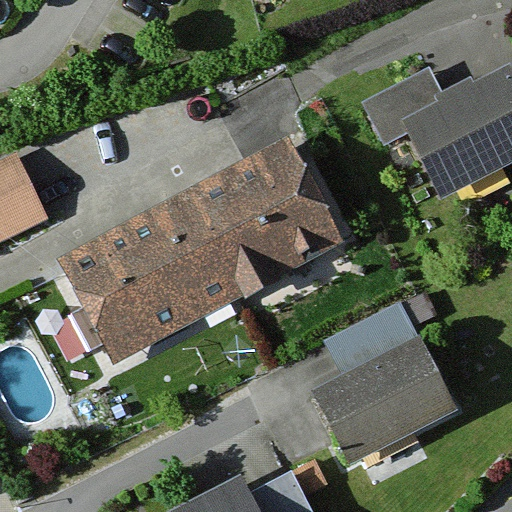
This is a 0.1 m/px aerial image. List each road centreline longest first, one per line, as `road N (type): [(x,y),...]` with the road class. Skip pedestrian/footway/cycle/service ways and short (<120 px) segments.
road 1 (residential): [(494,0),(435,12),(304,82),(0,273)]
road 2 (residential): [(65,511),(253,406)]
